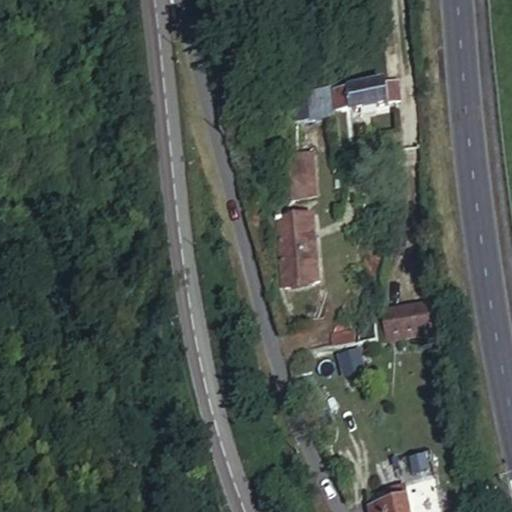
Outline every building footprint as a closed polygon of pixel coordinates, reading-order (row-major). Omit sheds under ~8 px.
[(402,85),(340,90),(342,111),(403,105),(402,85)] [(342,111),(340,90),(295,95),(298,123),(342,119),(342,111)] [(292,158),(296,202),(321,199),(316,156),(292,158)] [(282,221),(290,288),(326,284),(318,217),(282,221)] [(389,314),(392,345),(440,340),(437,309),(389,314)] [(375,383),(366,350),(341,356),(350,390),(375,383)] [(375,510),(411,502),(408,489),(372,497),(375,510)] [(445,511),(443,495),(411,502),(413,511),(445,511)] [(413,511),(411,502),(375,510),(372,511),(413,511)]
